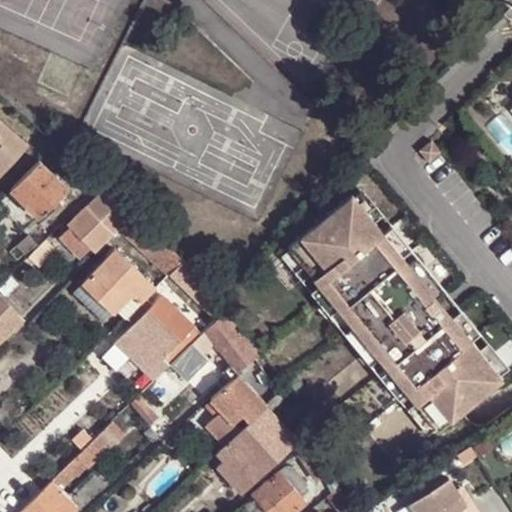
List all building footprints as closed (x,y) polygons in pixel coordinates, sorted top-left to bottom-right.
[(0,120),(0,173),(1,174),(3,171),(26,147),(28,147),(0,120)] [(442,156),(432,145),(420,155),(429,167),(442,156)] [(38,159),(26,147),(3,171),(15,183),(38,159)] [(40,215),(68,187),(40,159),(38,159),(15,183),(11,187),(40,215)] [(91,244),(96,249),(114,233),(115,234),(124,226),(132,217),(105,189),(71,224),(91,244)] [(352,196),(288,247),(436,432),(500,381),(352,196)] [(170,245),(135,214),(133,216),(124,226),(158,257),(170,245)] [(91,244),(71,224),(59,235),(80,256),(91,244)] [(30,233),(19,244),(25,250),(29,253),(32,251),(39,243),(30,233)] [(54,247),(45,237),(39,243),(32,251),(37,255),(41,260),(54,247)] [(170,245),(158,257),(172,270),(177,265),(185,258),(170,245)] [(84,280),(114,310),(117,307),(146,278),(117,248),(84,280)] [(185,258),(177,265),(219,314),(223,309),(212,295),(215,292),(185,258)] [(117,307),(125,314),(145,296),(155,286),(146,278),(117,307)] [(193,325),(160,293),(152,302),(132,321),(130,324),(162,356),(193,325)] [(152,302),(145,296),(125,314),(132,321),(152,302)] [(0,339),(22,318),(0,297),(0,339)] [(219,314),(205,326),(235,361),(236,362),(251,350),(240,334),(241,333),(223,309),(219,314)] [(162,356),(168,362),(190,341),(200,332),(193,325),(162,356)] [(190,341),(168,362),(186,380),(207,357),(190,341)] [(255,357),(251,350),(236,362),(235,361),(228,368),(234,376),(246,365),(255,357)] [(265,404),(266,402),(239,373),(210,399),(221,410),(206,424),(225,444),(244,426),(259,411),(266,405),(265,404)] [(283,398),(278,391),(265,404),(266,405),(269,410),(283,398)] [(130,405),(150,427),(160,417),(141,395),(130,405)] [(296,438),(269,410),(266,405),(259,411),(244,426),(225,444),(220,449),(218,451),(226,459),(220,466),(241,488),(296,438)] [(90,439),(75,453),(82,461),(86,465),(122,430),(110,418),(90,439)] [(150,427),(143,432),(152,442),(158,436),(157,435),(150,427)] [(298,439),(302,445),(309,440),(306,435),(298,439)] [(489,436),(475,445),(481,455),(495,447),(489,436)] [(338,484),(309,440),(302,445),(301,447),(330,492),(338,485),(338,484)] [(66,461),(75,469),(82,461),(75,453),(66,461)] [(75,469),(66,461),(48,479),(53,483),(62,482),(75,469)] [(281,469),(298,491),(308,481),(294,464),(287,464),(281,469)] [(281,469),(254,491),(270,511),(290,511),(306,500),(298,491),(281,469)] [(98,474),(70,500),(77,508),(106,482),(98,474)] [(410,501),(416,511),(480,511),(473,500),(466,504),(456,489),(448,476),(410,501)] [(16,510),(17,511),(73,511),(77,508),(70,500),(53,483),(48,479),(16,510)] [(326,495),(338,511),(337,511),(354,511),(341,492),(338,485),(330,492),(326,495)] [(456,489),(466,504),(473,500),(463,485),(456,489)]
